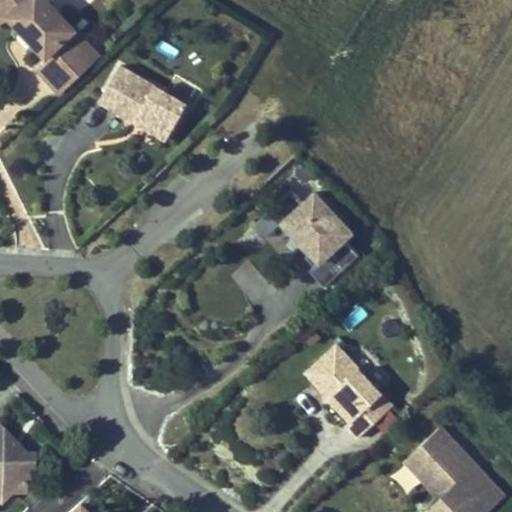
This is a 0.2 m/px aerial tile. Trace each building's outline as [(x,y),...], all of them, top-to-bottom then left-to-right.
[(79,26),(54,0),(0,0),(0,19),(8,12),(46,53),(34,65),(58,91),(100,52),(77,28),(79,26)] [(187,98),(118,61),(98,96),(167,134),(187,98)] [(359,255),(345,239),(356,229),(316,185),(301,199),(290,186),(266,208),(281,224),(285,221),(311,251),(305,256),(313,265),(309,269),(324,286),(359,255)] [(360,367),(335,341),(306,370),(324,389),(333,389),(333,397),(351,416),(347,421),(359,433),(393,400),(383,390),(393,380),(370,357),(360,367)] [(333,397),(333,389),(324,389),(324,398),(333,397)] [(359,436),(367,445),(383,432),(374,422),(359,436)] [(421,511),(482,511),(505,492),(441,423),(418,444),(429,457),(422,464),(445,489),(440,494),(421,511)] [(26,469),(27,445),(18,445),(10,445),(4,439),(8,435),(0,426),(0,487),(4,484),(19,484),(19,469),(26,469)] [(18,445),(8,435),(4,439),(10,445),(18,445)] [(429,457),(418,444),(405,456),(440,494),(445,489),(422,464),(429,457)] [(84,511),(71,498),(56,511),(84,511)]
